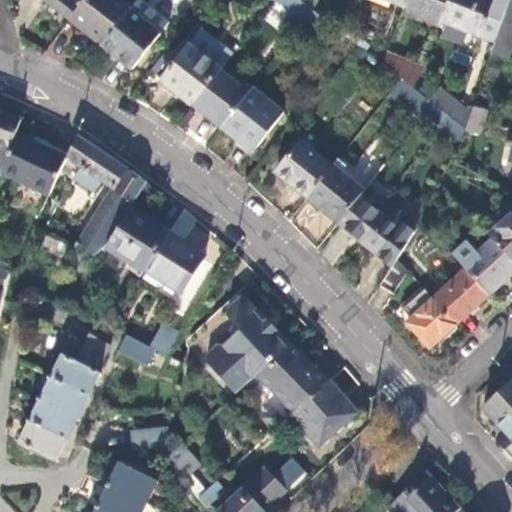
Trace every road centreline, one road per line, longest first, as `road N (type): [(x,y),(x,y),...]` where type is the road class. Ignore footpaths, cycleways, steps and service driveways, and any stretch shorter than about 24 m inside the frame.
road 1 (residential): [(427,413),(237,211),(57,88),(0,64)]
road 2 (residential): [(314,511),(427,413)]
road 3 (residential): [(511,505),(427,413)]
